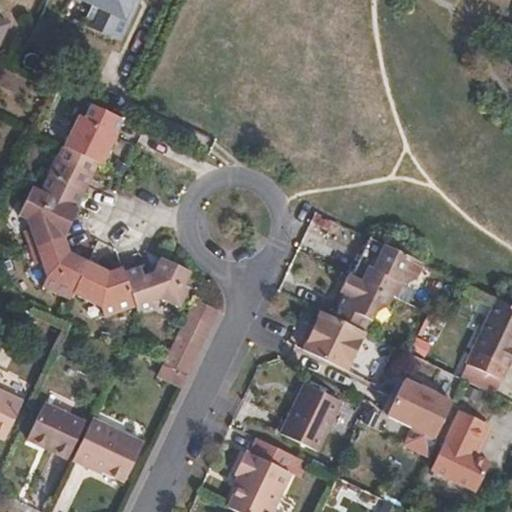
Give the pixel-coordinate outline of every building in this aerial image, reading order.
[(77,0),(88,4),(80,24),(119,41),(136,0),(77,0)] [(511,25),(498,20),(492,34),(505,39),(511,25)] [(121,119),(108,113),(97,108),(91,123),(85,121),(71,151),(96,162),(100,164),(121,119)] [(96,162),(71,151),(59,145),(39,188),(76,206),(84,187),(78,184),(84,174),(89,176),(96,162)] [(78,184),(84,187),(89,176),(84,174),(78,184)] [(71,217),(76,206),(39,188),(29,183),(16,211),(25,216),(29,227),(22,230),(28,248),(55,238),(52,223),(71,217)] [(55,238),(63,235),(71,217),(52,223),(55,238)] [(69,249),(63,235),(55,238),(28,248),(32,262),(40,261),(44,273),(41,283),(69,297),(72,290),(85,264),(71,258),(74,252),(69,249)] [(390,293),(396,295),(401,281),(414,277),(421,262),(381,243),(375,257),(370,266),(365,264),(357,260),(350,274),(390,293)] [(87,258),(74,252),(71,258),(85,264),(87,258)] [(369,254),(365,264),(370,266),(375,257),(369,254)] [(189,269),(158,255),(156,259),(155,259),(152,270),(142,272),(140,264),(137,261),(123,267),(134,302),(136,307),(152,301),(150,297),(160,295),(177,303),(186,284),(183,282),(189,269)] [(108,268),(87,258),(85,264),(72,290),(98,302),(101,313),(134,302),(123,267),(109,272),(108,268)] [(152,270),(155,259),(140,264),(142,272),(152,270)] [(121,262),(108,268),(109,272),(123,267),(121,262)] [(332,315),(364,330),(375,306),(387,301),(390,293),(350,274),(346,272),(337,291),(343,292),(332,315)] [(217,308),(193,296),(187,308),(211,320),(217,308)] [(505,365),(511,351),(511,305),(496,298),(472,348),(505,365)] [(211,320),(187,308),(181,322),(205,333),(211,320)] [(301,347),(347,369),(364,330),(332,315),(319,309),(301,347)] [(205,333),(181,322),(175,335),(199,346),(205,333)] [(175,335),(168,349),(192,361),(199,346),(175,335)] [(425,356),(430,343),(412,336),(407,350),(425,356)] [(168,349),(162,362),(175,369),(186,374),(192,361),(168,349)] [(175,369),(162,362),(156,373),(171,381),(175,369)] [(175,369),(171,381),(180,386),(186,374),(175,369)] [(415,383),(401,377),(383,413),(431,436),(448,399),(430,391),(431,388),(416,382),(415,383)] [(342,399),(305,381),(281,431),(319,449),(342,399)] [(0,431),(3,433),(20,398),(0,389),(0,431)] [(64,457),(82,423),(43,403),(25,437),(64,457)] [(487,422),(459,408),(430,468),(476,490),(490,461),(468,450),(471,443),(476,445),(487,422)] [(142,440),(91,416),(72,456),(123,479),(142,440)] [(400,448),(421,453),(425,437),(404,432),(400,448)] [(238,487),(228,506),(239,511),(270,511),(290,470),(297,456),(255,437),(249,450),(245,448),(233,472),(237,474),(243,476),(238,487)] [(297,456),(290,470),(302,475),(308,462),(297,456)] [(233,484),(238,487),(243,476),(237,474),(233,484)] [(366,508),(371,496),(335,479),(318,511),(344,511),(351,500),(366,508)]
